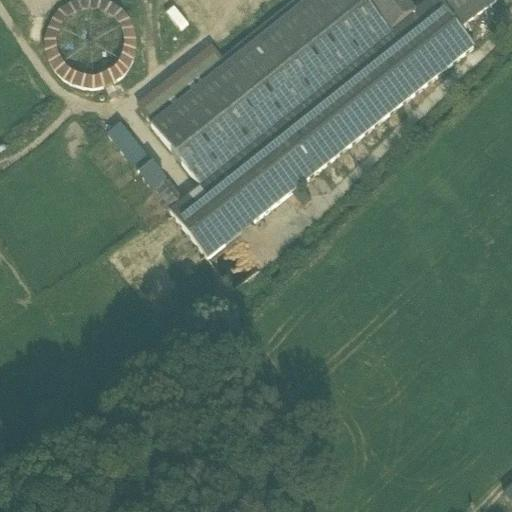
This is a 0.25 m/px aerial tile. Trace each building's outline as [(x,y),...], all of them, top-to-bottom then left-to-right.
[(44,57),(51,74),(65,66),(59,54),(59,40),(66,25),(74,19),(85,14),(99,15),(111,21),(118,28),(131,20),(118,7),(101,0),(80,0),(64,7),(51,20),(44,38),(44,57)] [(151,129),(201,191),(415,14),(404,0),(299,0),(147,122),(152,128),(151,129)] [(458,32),(499,0),(432,0),(415,14),(201,191),(170,216),(207,263),(473,50),(458,32)] [(139,37),(131,20),(118,28),(123,38),(123,53),(118,65),(107,75),(95,79),(83,78),(73,74),(65,66),(51,74),(64,87),(82,94),(101,94),(118,87),(131,74),(139,56),(139,37)] [(122,125),(108,138),(142,176),(156,163),(122,125)] [(156,195),(173,184),(161,164),(143,176),(156,195)]
